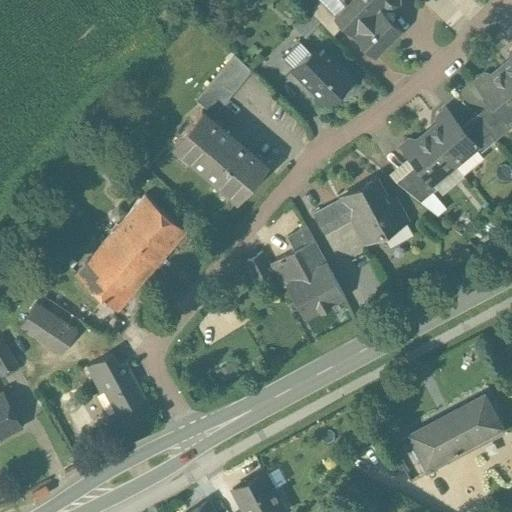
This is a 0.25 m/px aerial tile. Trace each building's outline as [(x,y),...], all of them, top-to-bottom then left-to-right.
[(248,2),(245,0),(228,0),(240,10),(248,2)] [(321,0),(320,0),(310,11),(320,21),(333,35),(344,24),(334,15),(335,14),(321,0)] [(384,12),(372,0),(348,0),(345,4),(335,14),(334,15),(344,24),(376,56),(402,29),(384,12)] [(372,0),(384,12),(388,8),(394,9),(399,4),(398,0),(372,0)] [(310,11),(295,26),(305,36),(320,21),(310,11)] [(282,37),(268,23),(261,30),(275,44),(282,37)] [(353,78),(325,49),(312,62),(305,55),(292,68),(328,103),(353,78)] [(234,53),(196,99),(214,115),(252,70),(234,53)] [(511,55),(511,60),(502,68),(511,80),(511,55)] [(511,80),(502,68),(492,76),(483,75),(475,82),(491,101),(506,119),(507,118),(511,113),(511,80)] [(491,101),(475,115),(495,140),(511,125),(511,124),(507,118),(506,119),(491,101)] [(461,126),(446,108),(438,114),(437,123),(427,131),(454,164),(462,173),(480,158),(473,148),(476,146),(476,145),(461,126)] [(266,166),(201,111),(174,143),(238,198),(266,166)] [(475,115),(461,126),(476,145),(476,146),(481,152),(495,140),(475,115)] [(427,131),(417,140),(408,139),(400,145),(416,164),(431,182),(432,182),(454,164),(427,131)] [(120,162),(116,167),(89,145),(81,156),(116,184),(129,169),(120,162)] [(431,182),(416,164),(395,181),(421,201),(435,212),(441,207),(441,204),(432,192),(437,188),(432,182),(431,182)] [(375,178),(342,195),(343,197),(336,201),(347,221),(354,217),(367,241),(406,219),(394,198),(388,202),(375,178)] [(187,230),(146,193),(119,224),(160,260),(187,230)] [(347,221),(336,201),(323,207),(334,228),(347,221)] [(334,228),(323,207),(313,213),(324,233),(334,228)] [(160,260),(119,224),(77,272),(118,308),(160,260)] [(345,297),(306,226),(287,236),(291,243),(294,250),(325,307),(345,297)] [(291,243),(279,250),(282,256),(294,250),(291,243)] [(263,250),(247,259),(257,278),(273,270),(263,250)] [(294,250),(282,256),(279,250),(270,255),(281,274),(282,273),(306,318),(325,307),(294,250)] [(72,322),(76,314),(43,292),(38,299),(72,322)] [(36,301),(22,323),(61,349),(76,327),(36,301)] [(1,336),(0,336),(0,369),(2,373),(17,364),(1,336)] [(144,397),(125,360),(119,363),(112,351),(88,364),(102,390),(106,388),(118,410),(144,397)] [(3,393),(0,394),(0,433),(19,423),(3,393)] [(484,394),(410,432),(430,471),(504,433),(484,394)] [(265,470),(233,487),(245,511),(283,511),(287,510),(265,470)] [(217,511),(209,499),(188,511),(217,511)]
